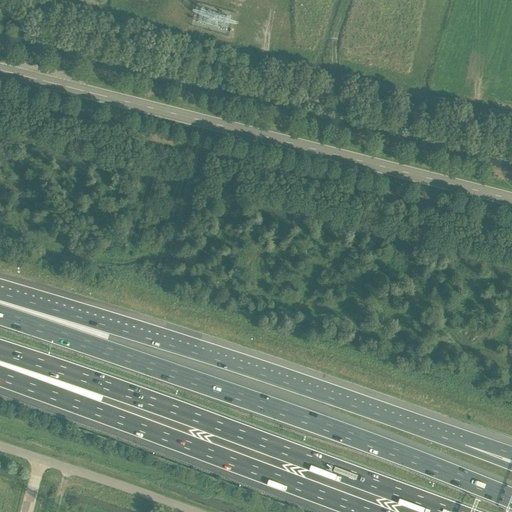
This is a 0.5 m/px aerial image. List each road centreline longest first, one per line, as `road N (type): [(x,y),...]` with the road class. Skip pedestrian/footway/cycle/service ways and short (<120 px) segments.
road 1 (motorway): [(511,499),(0,315)]
road 2 (primary): [(0,72),(511,200)]
road 3 (unclassified): [(11,0),(82,32),(511,139)]
road 4 (motorway): [(0,351),(450,511)]
road 5 (motorway): [(446,438),(0,294)]
road 6 (motorway): [(0,377),(368,511)]
road 7 (unclassified): [(183,511),(0,447)]
